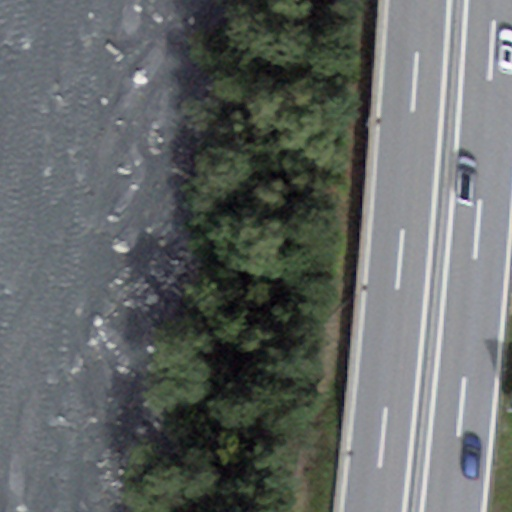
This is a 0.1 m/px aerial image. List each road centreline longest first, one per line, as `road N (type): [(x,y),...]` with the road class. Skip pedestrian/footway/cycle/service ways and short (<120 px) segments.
road 1 (trunk): [(419,0),(372,511)]
road 2 (trunk): [(449,511),(494,0)]
